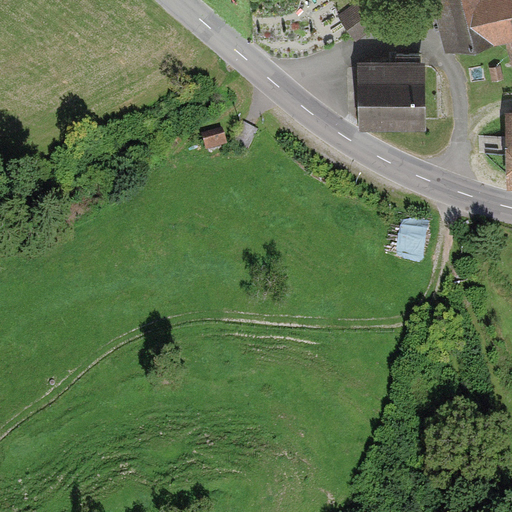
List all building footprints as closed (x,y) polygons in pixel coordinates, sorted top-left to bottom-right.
[(511,0),(447,0),(458,50),(511,38),(511,0)] [(436,54),(373,58),(377,126),(441,122),(436,54)] [(258,131),(243,124),(232,145),(247,153),(258,131)] [(226,144),(222,132),(204,138),(208,150),(226,144)] [(400,255),(425,255),(426,227),(401,226),(400,255)] [(511,431),(509,431),(502,505),(511,506),(511,431)]
